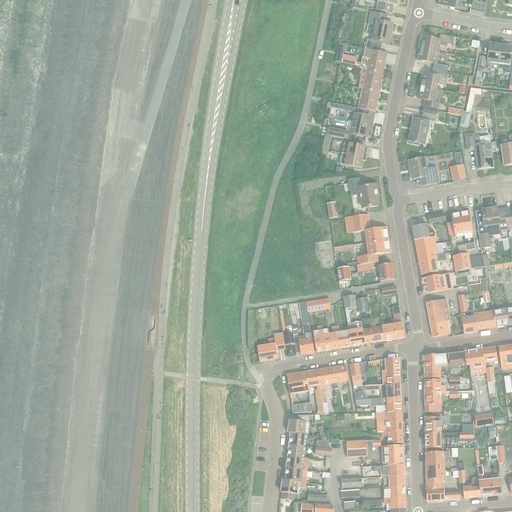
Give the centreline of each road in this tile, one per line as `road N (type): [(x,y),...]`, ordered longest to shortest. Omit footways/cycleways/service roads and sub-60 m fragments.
road 1 (secondary): [(193,511),(199,242),(232,0)]
road 2 (residential): [(267,511),(276,440),(267,374),(411,349)]
road 3 (residential): [(398,201),(386,146),(417,14)]
road 4 (residential): [(416,511),(411,349)]
road 5 (residential): [(419,349),(398,201)]
